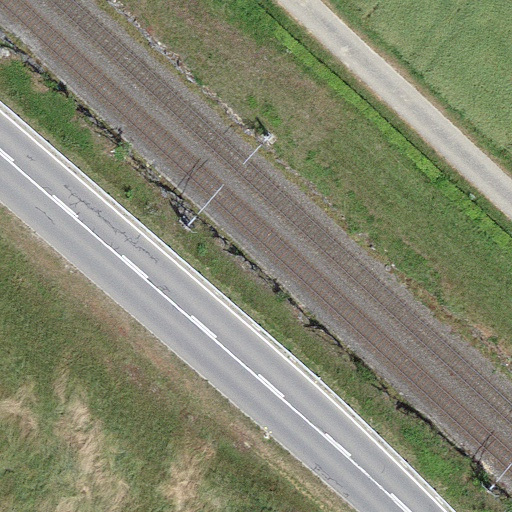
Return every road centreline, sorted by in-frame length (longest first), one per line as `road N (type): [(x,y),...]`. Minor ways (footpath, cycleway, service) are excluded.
road 1 (primary): [(0,151),(407,511)]
road 2 (track): [(294,0),(511,203)]
